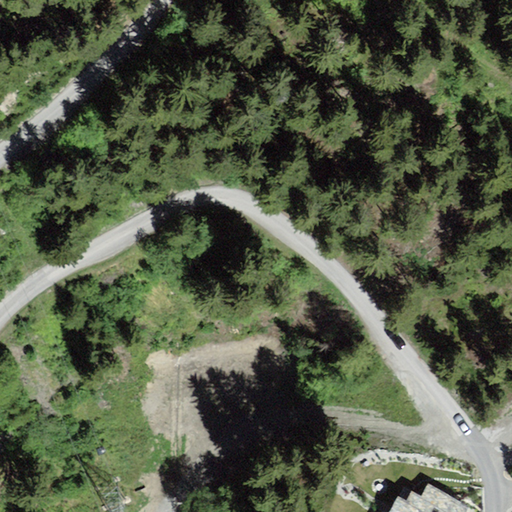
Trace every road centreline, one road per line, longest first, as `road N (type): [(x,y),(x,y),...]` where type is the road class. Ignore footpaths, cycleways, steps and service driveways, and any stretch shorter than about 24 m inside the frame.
road 1 (unclassified): [(0,328),(81,265),(178,210),(214,205),(247,216),(325,262),(408,381),(462,433),(484,470),(492,511)]
road 2 (track): [(462,433),(258,423),(206,449),(152,511)]
road 3 (unclassified): [(171,0),(54,127),(0,170)]
road 4 (track): [(511,79),(399,0)]
